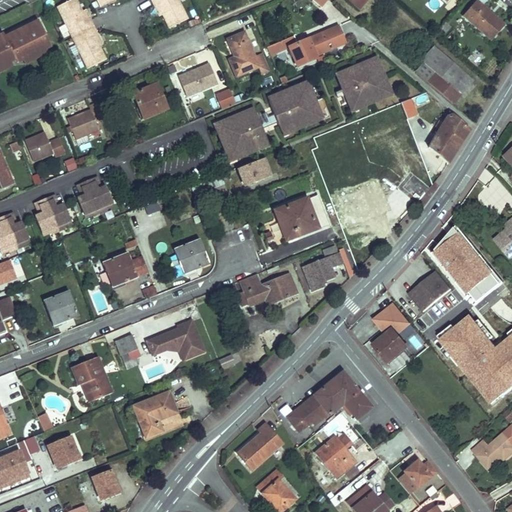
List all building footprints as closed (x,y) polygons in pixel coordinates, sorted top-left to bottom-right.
[(76,0),(71,0),(57,7),(72,38),(94,28),(90,20),(87,21),(76,0)] [(178,0),(151,0),(155,6),(158,5),(169,28),(187,19),(178,0)] [(349,0),(360,9),(364,5),(357,0),(349,0)] [(489,15),(490,13),(477,2),(464,16),(491,40),(502,27),(489,15)] [(502,27),(503,25),(490,13),(489,15),(502,27)] [(38,21),(36,22),(42,35),(45,34),(38,21)] [(36,22),(7,36),(14,48),(11,49),(9,46),(6,47),(2,38),(1,35),(0,35),(0,64),(9,60),(10,62),(16,59),(17,63),(23,60),(23,59),(45,49),(51,47),(45,34),(42,35),(36,22)] [(345,43),(338,27),(308,39),(316,56),(345,43)] [(105,60),(94,37),(97,35),(94,28),(72,38),(87,69),(105,60)] [(255,58),(244,33),(227,40),(234,55),(235,54),(236,57),(235,58),(229,60),(236,77),(259,67),(262,74),(268,71),(261,55),(255,58)] [(14,48),(7,36),(2,38),(6,47),(9,46),(11,49),(14,48)] [(297,44),(294,36),(266,48),(270,56),(288,48),(296,67),(317,59),(316,56),(308,39),(297,44)] [(422,61),(461,95),(473,81),(434,47),(422,61)] [(34,54),(37,60),(48,55),(45,49),(34,54)] [(23,60),(26,65),(37,60),(34,54),(23,59),(23,60)] [(376,58),(367,61),(368,64),(373,62),(375,67),(379,65),(376,58)] [(0,64),(0,69),(1,72),(12,66),(9,60),(0,64)] [(367,61),(343,72),(344,75),(338,78),(344,91),(345,91),(347,94),(345,95),(351,109),(358,106),(359,109),(383,99),(382,96),(386,94),(384,90),(389,88),(379,65),(375,67),(373,62),(368,64),(367,61)] [(424,63),(416,72),(452,104),(461,95),(424,63)] [(209,64),(178,77),(187,97),(217,84),(209,64)] [(308,81),(299,85),(300,88),(304,86),(306,90),(311,88),(308,81)] [(157,84),(133,94),(135,99),(143,96),(145,102),(138,105),(142,116),(158,110),(159,113),(167,109),(157,84)] [(299,85),(275,95),(276,99),(269,101),(275,115),(277,114),(278,118),(277,118),(282,133),(289,130),(290,132),(314,122),(313,120),(318,118),(316,113),(321,111),(311,88),(306,90),(304,86),(300,88),(299,85)] [(392,95),(389,88),(384,90),(386,94),(382,96),(383,99),(392,95)] [(221,109),(235,103),(230,90),(216,96),(221,109)] [(207,98),(212,110),(218,108),(213,95),(207,98)] [(143,96),(135,99),(138,105),(145,102),(143,96)] [(91,110),(67,120),(70,127),(72,132),(75,139),(86,135),(98,130),(95,122),(103,119),(97,104),(89,107),(91,110)] [(158,110),(142,116),(143,119),(159,113),(158,110)] [(324,118),(321,111),(316,113),(318,118),(313,120),(314,122),(324,118)] [(260,126),(254,112),(246,116),(244,113),(221,123),(224,130),(219,132),(219,137),(221,144),(225,151),(228,154),(233,152),(236,160),(260,150),(259,147),(267,143),(261,130),(259,130),(258,127),(260,126)] [(447,117),(443,124),(439,130),(428,148),(448,164),(470,129),(453,115),(447,117)] [(221,123),(213,126),(221,144),(219,137),(219,132),(224,130),(221,123)] [(45,133),(25,141),(33,162),(53,154),(55,158),(66,154),(59,137),(48,142),(45,133)] [(86,135),(75,139),(77,145),(88,141),(86,135)] [(17,142),(12,144),(15,152),(20,150),(17,142)] [(221,144),(229,163),(236,160),(233,152),(228,154),(225,151),(221,144)] [(13,184),(0,152),(0,186),(1,189),(13,184)] [(72,157),(62,161),(66,172),(76,168),(72,157)] [(239,170),(245,186),(270,175),(264,160),(239,170)] [(421,185),(408,175),(400,186),(412,196),(421,185)] [(221,176),(191,188),(195,197),(225,185),(221,176)] [(113,204),(105,185),(100,187),(98,188),(93,177),(85,180),(98,208),(105,205),(106,207),(113,204)] [(98,208),(85,180),(78,183),(83,195),(81,196),(76,198),(84,217),(92,213),(91,211),(98,208)] [(71,222),(63,203),(58,205),(56,207),(51,195),(43,198),(56,226),(63,223),(64,226),(71,222)] [(318,195),(276,212),(285,236),(304,229),(306,232),(329,223),(318,195)] [(56,226),(43,198),(36,201),(41,213),(39,214),(34,216),(42,235),(50,232),(49,229),(56,226)] [(29,241),(21,222),(16,224),(14,225),(9,213),(1,216),(14,245),(21,242),(22,244),(29,241)] [(204,213),(199,215),(205,229),(210,227),(204,213)] [(14,245),(1,216),(0,217),(0,252),(0,253),(8,250),(7,248),(14,245)] [(511,220),(505,227),(507,230),(509,231),(506,234),(504,232),(494,240),(510,259),(511,256),(511,220)] [(285,236),(287,240),(306,232),(304,229),(285,236)] [(273,239),(271,233),(265,235),(267,241),(273,239)] [(209,264),(200,240),(174,250),(184,274),(197,269),(197,267),(203,265),(203,266),(209,264)] [(322,251),(325,257),(337,252),(334,246),(322,251)] [(445,252),(438,258),(450,271),(456,265),(445,252)] [(128,254),(102,264),(106,272),(109,271),(115,286),(125,282),(122,274),(128,272),(131,280),(137,278),(137,277),(148,272),(142,257),(131,261),(128,254)] [(341,263),(338,254),(303,268),(312,291),(324,287),(322,282),(334,277),(330,268),(341,263)] [(474,264),(479,260),(475,255),(463,266),(464,267),(471,261),(474,264)] [(0,283),(16,278),(9,260),(0,263),(0,283)] [(490,273),(479,260),(474,264),(471,261),(464,267),(463,266),(454,274),(469,291),(490,273)] [(106,272),(112,288),(115,286),(109,271),(106,272)] [(125,282),(131,280),(128,272),(122,274),(125,282)] [(410,296),(438,273),(437,272),(409,294),(410,296)] [(438,273),(410,296),(424,312),(430,307),(442,322),(436,327),(454,349),(464,340),(470,347),(487,333),(475,319),(469,324),(464,318),(470,313),(438,273)] [(297,294),(289,274),(260,286),(256,275),(239,281),(243,292),(248,305),(249,306),(265,300),(268,305),(297,294)] [(495,327),(511,346),(511,293),(505,285),(489,298),(506,318),(495,327)] [(146,300),(157,295),(154,286),(142,291),(146,300)] [(44,302),(47,311),(50,309),(56,325),(67,320),(64,313),(70,310),(73,318),(78,316),(69,292),(44,302)] [(241,307),(248,305),(243,292),(236,294),(241,307)] [(0,332),(4,331),(0,319),(16,314),(9,297),(0,300),(0,332)] [(397,335),(410,324),(394,304),(378,318),(377,323),(387,335),(374,346),(389,364),(408,348),(397,335)] [(430,307),(424,312),(436,327),(442,322),(430,307)] [(47,311),(53,326),(56,325),(50,309),(47,311)] [(67,320),(73,318),(70,310),(64,313),(67,320)] [(424,314),(412,324),(425,338),(436,328),(424,314)] [(204,352),(192,321),(184,324),(185,326),(178,329),(163,335),(161,340),(156,342),(151,340),(147,342),(152,356),(165,351),(164,348),(176,343),(179,353),(182,352),(185,360),(204,352)] [(115,341),(121,356),(138,349),(132,335),(115,341)] [(464,340),(454,349),(459,356),(470,347),(464,340)] [(164,348),(165,351),(179,353),(176,343),(164,348)] [(140,356),(138,349),(121,356),(123,363),(136,358),(140,356)] [(231,355),(219,361),(222,369),(235,364),(231,355)] [(81,385),(88,382),(91,388),(89,389),(94,401),(112,393),(97,357),(71,368),(78,386),(81,385)] [(139,365),(136,358),(123,363),(126,370),(139,365)] [(329,415),(340,406),(343,404),(352,414),(356,420),(372,408),(364,399),(359,404),(353,396),(359,392),(344,375),(340,374),(287,417),(299,432),(312,422),(315,425),(328,414),(329,415)] [(94,401),(89,389),(91,388),(88,382),(81,385),(89,403),(94,401)] [(364,399),(361,395),(359,392),(353,396),(359,404),(364,399)] [(169,393),(133,407),(145,437),(162,431),(158,420),(177,413),(169,393)] [(343,404),(340,406),(349,417),(352,414),(343,404)] [(0,437),(10,434),(0,408),(0,437)] [(45,414),(37,417),(44,432),(52,429),(45,414)] [(251,470),(282,444),(265,425),(259,431),(261,434),(238,454),(251,470)] [(511,426),(489,447),(484,441),(473,451),(489,469),(501,458),(504,461),(511,453),(511,426)] [(337,438),(346,449),(353,444),(344,433),(337,438)] [(357,462),(346,449),(337,438),(335,436),(314,453),(337,480),(357,462)] [(39,451),(33,437),(23,441),(29,455),(39,451)] [(70,437),(48,447),(57,468),(79,459),(70,437)] [(23,441),(18,443),(26,462),(31,460),(29,455),(23,441)] [(19,451),(0,458),(0,484),(28,473),(19,451)] [(417,488),(436,473),(427,462),(422,466),(418,461),(404,472),(417,488)] [(119,493),(111,471),(92,478),(101,500),(119,493)] [(257,488),(263,495),(264,494),(269,500),(268,501),(278,511),(280,511),(295,500),(278,481),(282,478),(276,471),(257,488)] [(28,473),(0,484),(0,489),(30,477),(28,473)] [(387,511),(388,511),(387,510),(378,499),(367,486),(347,503),(354,511),(387,511)] [(346,498),(352,493),(346,487),(341,492),(346,498)] [(437,493),(430,498),(432,501),(439,495),(437,493)] [(384,494),(378,499),(387,510),(394,505),(384,494)]
